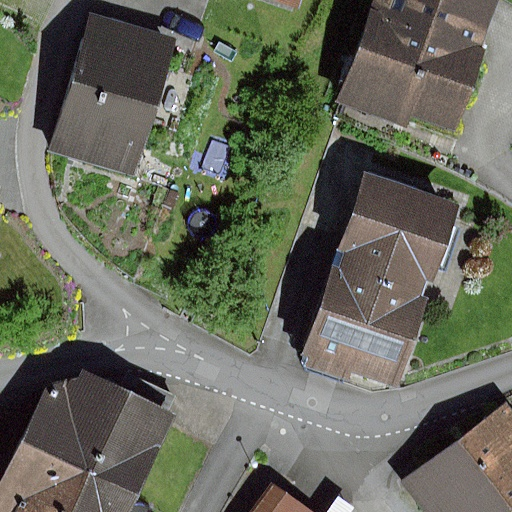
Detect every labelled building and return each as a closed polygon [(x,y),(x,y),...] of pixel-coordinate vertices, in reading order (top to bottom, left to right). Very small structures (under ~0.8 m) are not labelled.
[(495,0),(367,0),(336,100),(451,137),(495,0)] [(170,40),(88,15),(46,153),(129,178),(170,40)] [(447,212),(354,181),(326,266),(419,297),(447,212)] [(326,266),(295,356),(388,388),(419,297),(326,266)] [(86,374),(40,387),(14,442),(132,496),(178,398),(124,373),(116,389),(86,374)] [(511,418),(503,406),(398,486),(417,511),(508,511),(511,509),(511,418)] [(124,511),(132,496),(14,442),(0,471),(0,511),(124,511)] [(251,511),(307,511),(270,485),(251,511)]
